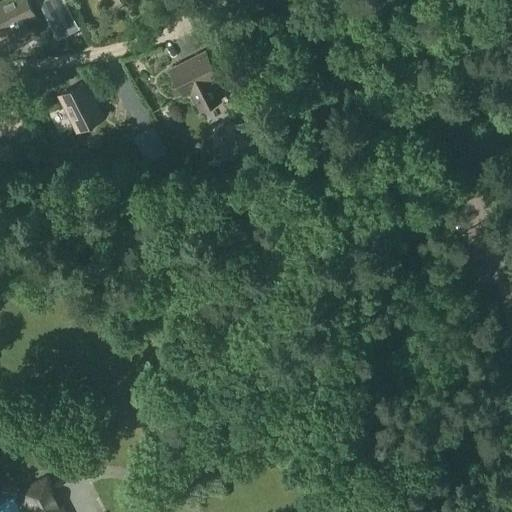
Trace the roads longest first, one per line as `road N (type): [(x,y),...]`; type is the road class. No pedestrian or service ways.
road 1 (residential): [(275,0),(338,60),(457,127),(473,154),(473,227),(511,325)]
road 2 (residential): [(161,0),(169,18),(124,45),(0,72)]
